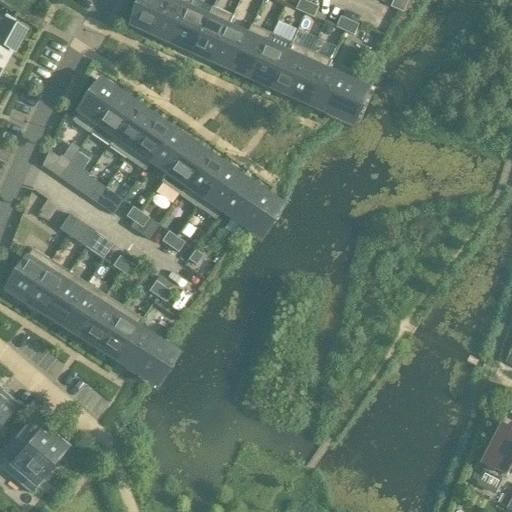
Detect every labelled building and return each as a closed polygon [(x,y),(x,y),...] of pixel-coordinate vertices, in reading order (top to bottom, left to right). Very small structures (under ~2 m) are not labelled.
[(144,0),(134,25),(154,34),(169,0),(144,0)] [(169,0),(154,34),(174,43),(193,0),(169,0)] [(213,8),(195,0),(193,0),(174,43),(194,52),(213,8)] [(305,14),(310,3),(302,0),(300,0),(296,10),(305,14)] [(393,0),(391,6),(404,11),(408,0),(393,0)] [(310,3),(305,14),(314,18),(319,7),(310,3)] [(213,8),(194,52),(213,60),(233,17),(213,8)] [(0,46),(11,53),(22,33),(9,26),(12,22),(0,15),(0,46)] [(233,69),(253,26),(252,25),(247,36),(229,28),(234,17),(233,17),(213,60),(233,69)] [(345,32),(350,21),(340,17),(335,28),(345,32)] [(350,21),(345,32),(354,36),(359,25),(350,21)] [(253,26),(233,69),(253,78),(272,34),(253,26)] [(253,78),(272,87),(292,43),(291,43),(286,54),(268,46),(273,35),(272,34),(253,78)] [(292,43),(272,87),(292,96),(312,52),(292,43)] [(11,54),(11,53),(0,46),(0,69),(9,53),(11,54)] [(292,96),(312,105),(331,61),(312,52),(292,96)] [(331,61),(312,105),(314,101),(325,106),(323,110),(346,121),(361,87),(338,77),(336,81),(325,76),(332,61),(331,61)] [(71,122),(90,135),(117,95),(98,83),(71,122)] [(117,95),(90,135),(97,126),(114,137),(107,147),(108,147),(135,108),(117,95)] [(108,147),(124,159),(153,120),(135,108),(108,147)] [(153,120),(124,159),(143,172),(170,132),(153,120)] [(188,144),(170,132),(143,172),(144,172),(151,162),(167,174),(160,184),(161,184),(188,144)] [(161,184),(179,196),(206,157),(188,144),(161,184)] [(62,158),(71,163),(77,153),(69,148),(62,158)] [(77,153),(71,163),(79,169),(86,159),(77,153)] [(206,157),(179,196),(196,208),(224,169),(206,157)] [(196,208),(214,221),(242,181),(224,169),(196,208)] [(242,182),(242,181),(214,221),(215,221),(224,208),(234,215),(231,219),(252,233),(273,203),(252,188),(249,192),(240,185),(242,182)] [(95,204),(98,199),(105,189),(97,184),(87,198),(95,204)] [(105,189),(98,199),(106,205),(113,195),(105,189)] [(134,224),(141,214),(132,208),(126,218),(134,224)] [(149,220),(141,214),(134,224),(131,228),(139,234),(149,220)] [(58,231),(67,236),(77,221),(69,216),(58,231)] [(76,243),(85,249),(95,234),(87,228),(76,243)] [(169,248),(176,238),(168,233),(161,243),(169,248)] [(103,239),(95,234),(85,249),(93,254),(103,239)] [(176,238),(169,248),(178,254),(184,244),(176,238)] [(25,303),(50,262),(31,250),(6,291),(25,303)] [(188,261),(196,267),(203,257),(195,251),(188,261)] [(120,273),(127,263),(119,258),(112,268),(120,273)] [(43,314),(69,274),(50,262),(25,303),(43,314)] [(127,263),(120,273),(128,279),(135,269),(127,263)] [(61,326),(87,285),(69,274),(43,314),(61,326)] [(157,298),(163,288),(155,283),(148,293),(157,298)] [(80,337),(105,297),(87,285),(61,326),(80,337)] [(163,288),(157,298),(165,304),(172,294),(163,288)] [(98,349),(123,308),(105,297),(80,337),(98,349)] [(123,308),(98,349),(116,361),(142,320),(123,308)] [(142,320),(116,361),(117,361),(119,357),(129,364),(127,367),(148,381),(168,350),(146,336),(144,340),(134,334),(143,320),(142,320)] [(0,423),(11,411),(0,402),(0,423)] [(511,429),(503,425),(482,464),(488,467),(486,472),(502,480),(504,475),(507,477),(511,470),(511,429)] [(0,464),(30,490),(65,449),(49,436),(45,440),(29,426),(0,460),(0,464)]
